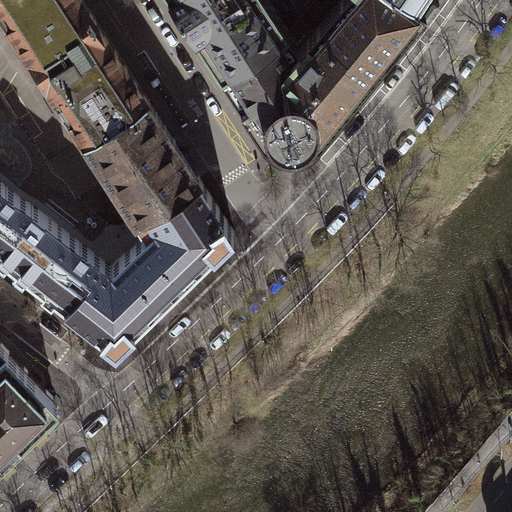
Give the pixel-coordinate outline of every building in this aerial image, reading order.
[(147,96),(84,0),(0,0),(0,8),(84,137),(85,137),(147,96)] [(173,0),(222,74),(289,30),(269,0),(173,0)] [(427,10),(412,0),(315,0),(302,15),(289,30),(222,74),(261,134),(261,136),(263,139),(271,146),(280,152),(290,154),(301,153),(311,148),(318,142),(321,140),(321,138),(408,33),(427,10)] [(412,0),(427,10),(433,0),(412,0)] [(201,178),(147,96),(85,137),(138,220),(201,178)] [(0,254),(66,306),(102,258),(0,178),(0,254)] [(134,244),(175,287),(235,230),(201,178),(138,220),(146,232),(134,244)] [(175,287),(134,244),(112,265),(102,258),(66,306),(116,345),(175,287)] [(0,457),(56,403),(56,401),(56,398),(0,340),(0,457)]
